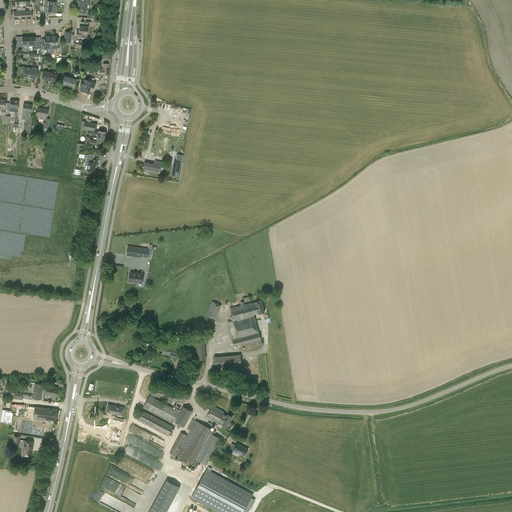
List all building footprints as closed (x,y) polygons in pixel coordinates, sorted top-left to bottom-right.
[(76,9),(77,9),(77,13),(86,14),(86,10),(90,10),(90,5),(77,3),(76,9)] [(55,12),(55,7),(43,5),(43,14),(48,14),(48,11),(55,12)] [(76,37),(80,37),(86,38),(88,26),(79,26),(79,31),(76,30),(76,37)] [(64,41),(70,42),(70,44),(73,45),(73,39),(71,38),(71,32),(65,32),(64,41)] [(51,44),(53,44),(53,49),(60,48),(59,41),(59,37),(56,37),(56,35),(50,36),(51,44)] [(40,42),(34,42),(34,36),(28,37),(28,43),(28,48),(32,48),(32,49),(41,48),(40,42)] [(44,36),(44,38),(41,39),(42,49),(51,49),(50,44),(51,44),(50,36),(44,36)] [(16,48),(21,48),(21,49),(22,51),(25,51),(26,49),(28,49),(28,48),(28,43),(28,37),(22,37),(22,45),(21,47),(21,41),(16,42),(16,48)] [(99,69),(99,74),(108,74),(108,64),(103,63),(103,69),(99,69)] [(32,67),(32,68),(25,67),(23,76),(24,76),(24,77),(26,78),(27,76),(35,78),(37,68),(32,67)] [(54,82),(57,74),(44,71),(42,78),(54,82)] [(73,88),(76,79),(64,75),(61,84),(73,88)] [(94,88),(95,83),(83,79),(80,90),(88,93),(90,87),(94,88)] [(19,107),(17,107),(18,101),(10,100),(10,103),(10,108),(6,108),(6,111),(14,112),(13,121),(18,121),(19,107)] [(21,118),(25,118),(25,124),(24,124),(23,132),(30,133),(32,116),(30,116),(30,111),(31,111),(32,104),(23,103),(22,110),(23,110),(21,118)] [(36,114),(39,115),(39,119),(43,120),(44,116),(47,117),(48,109),(38,107),(36,114)] [(80,129),(83,129),(91,131),(90,134),(97,136),(97,138),(105,139),(106,132),(98,130),(98,131),(94,131),(96,123),(85,121),(81,121),(80,129)] [(89,143),(95,145),(104,146),(105,139),(97,138),(94,137),(93,139),(90,139),(89,143)] [(85,163),(84,171),(88,172),(88,170),(94,172),(96,162),(92,162),(93,159),(94,159),(95,155),(93,155),(87,154),(86,163),(85,163)] [(155,161),(154,164),(144,162),(143,169),(159,173),(161,162),(155,161)] [(174,161),(171,174),(178,176),(181,162),(174,161)] [(126,255),(141,257),(142,248),(128,246),(126,255)] [(130,272),(129,281),(142,283),(143,274),(130,272)] [(230,319),(232,319),(233,320),(228,321),(234,347),(257,341),(259,346),(262,345),(261,340),(259,332),(258,332),(254,314),(258,313),(259,314),(264,312),(261,300),(251,303),(250,303),(244,304),(244,301),(240,302),(240,305),(233,307),(230,308),(232,316),(230,317),(230,319)] [(206,315),(215,319),(221,306),(212,301),(206,315)] [(171,347),(173,340),(165,339),(162,353),(176,356),(178,349),(171,347)] [(206,359),(205,342),(193,343),(194,359),(206,359)] [(214,370),(215,373),(242,371),(242,367),(240,354),(213,356),(214,367),(214,370)] [(47,385),(47,386),(44,385),(44,384),(35,382),(32,398),(41,400),(42,391),(46,392),(45,394),(56,396),(58,387),(47,385)] [(185,394),(153,386),(151,395),(183,403),(185,394)] [(177,419),(175,422),(184,427),(192,411),(183,406),(180,411),(151,396),(149,395),(147,399),(144,406),(143,408),(173,423),(175,419),(177,419)] [(107,412),(123,416),(125,407),(108,404),(107,412)] [(27,406),(26,419),(43,421),(43,419),(56,421),(58,409),(35,406),(35,407),(27,406)] [(224,412),(212,406),(206,417),(218,423),(219,422),(223,424),(222,425),(223,425),(227,427),(232,417),(228,414),(227,415),(223,413),(224,412)] [(2,410),(1,421),(12,423),(13,413),(11,413),(11,411),(2,410)] [(168,436),(173,426),(142,410),(137,419),(168,436)] [(221,438),(214,435),(216,431),(193,419),(187,428),(190,430),(188,435),(181,432),(169,453),(176,456),(175,458),(195,469),(200,461),(207,465),(221,438)] [(113,430),(110,442),(118,444),(121,432),(113,430)] [(12,443),(20,444),(21,436),(13,435),(12,443)] [(23,448),(23,455),(31,455),(32,452),(33,441),(25,440),(23,448)] [(233,449),(237,451),(236,453),(240,455),(241,453),(245,456),(248,449),(237,443),(236,445),(232,443),(228,451),(231,452),(233,449)] [(242,511),(252,495),(218,476),(206,470),(192,497),(219,511),(242,511)] [(127,483),(145,491),(147,486),(129,478),(127,483)] [(166,511),(178,486),(164,479),(149,511),(166,511)] [(141,494),(124,487),(123,488),(113,484),(110,490),(138,501),(141,494)]
